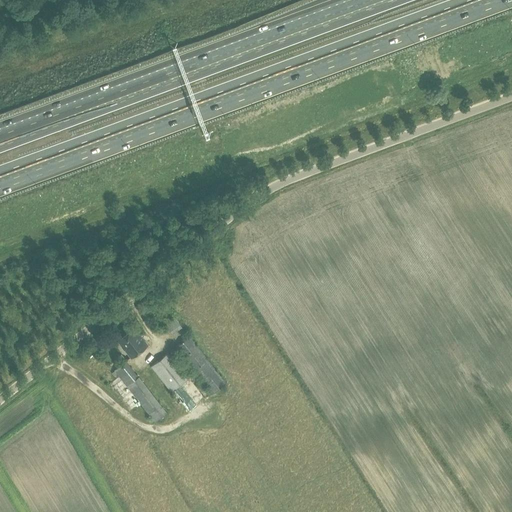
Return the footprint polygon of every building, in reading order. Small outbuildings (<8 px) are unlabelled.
[(176,318),(166,325),(172,334),(182,327),(176,318)] [(131,357),(147,345),(133,326),(117,339),(131,357)] [(189,336),(175,347),(212,394),(226,383),(189,336)] [(169,352),(151,366),(170,392),(189,378),(169,352)] [(125,360),(114,370),(119,376),(155,422),(167,412),(138,376),(125,360)]
